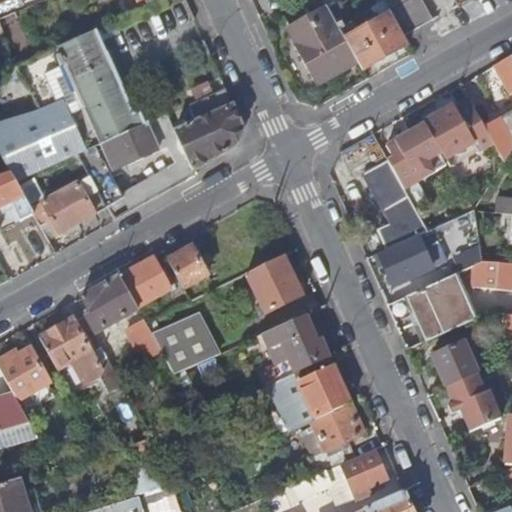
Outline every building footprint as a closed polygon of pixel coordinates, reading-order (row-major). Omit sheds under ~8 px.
[(381,0),(390,15),(403,38),(432,21),(420,0),(381,0)] [(341,2),(327,10),(357,63),(362,73),(408,46),(403,38),(390,15),(358,33),(341,2)] [(315,87),(357,63),(327,10),(326,7),(289,28),(299,47),(295,49),(315,87)] [(111,141),(146,126),(140,112),(134,115),(96,32),(40,58),(84,154),(111,141)] [(511,154),(511,56),(495,67),(510,94),(511,93),(511,113),(485,129),(494,145),(505,165),(511,154)] [(84,154),(40,58),(15,69),(39,113),(0,124),(0,154),(11,174),(16,183),(77,156),(84,154)] [(243,130),(226,91),(191,106),(199,122),(174,133),(193,173),(237,148),(243,130)] [(468,99),(453,107),(458,116),(472,108),(468,99)] [(453,107),(424,124),(446,162),(474,145),(479,153),(494,145),(472,108),(458,116),(453,107)] [(146,126),(111,141),(121,162),(136,156),(138,161),(158,152),(146,126)] [(446,167),(423,127),(386,148),(409,188),(446,167)] [(474,145),(446,162),(451,170),(479,153),(474,145)] [(80,157),(105,205),(118,199),(93,151),(80,157)] [(160,164),(157,156),(117,168),(126,198),(170,185),(163,163),(160,164)] [(428,233),(388,163),(364,176),(391,225),(378,231),(387,251),(419,237),(428,233)] [(0,177),(0,231),(1,231),(0,228),(0,209),(14,204),(22,222),(34,216),(31,210),(16,183),(11,174),(0,177)] [(32,201),(46,197),(39,175),(26,180),(32,201)] [(90,179),(79,184),(87,199),(98,193),(90,179)] [(79,184),(31,210),(34,216),(41,227),(46,224),(54,238),(107,209),(105,205),(98,193),(87,199),(79,184)] [(511,200),(497,199),(495,213),(511,214),(511,200)] [(437,213),(444,226),(475,212),(468,201),(437,213)] [(429,232),(444,226),(437,213),(437,212),(422,218),(429,232)] [(433,270),(419,237),(387,251),(379,255),(393,287),(433,270)] [(192,248),(168,262),(184,291),(208,277),(192,248)] [(475,267),(483,263),(481,249),(454,260),(460,274),(475,267)] [(284,258),(247,277),(266,316),(303,297),(284,258)] [(171,292),(152,259),(120,277),(139,310),(171,292)] [(511,294),(511,266),(483,264),(483,263),(475,267),(472,291),(511,294)] [(476,321),(456,275),(406,298),(426,343),(476,321)] [(90,294),(82,299),(91,315),(85,318),(96,336),(139,311),(139,310),(120,277),(90,294)] [(217,358),(197,316),(155,335),(175,376),(217,358)] [(85,318),(75,324),(92,353),(102,348),(96,336),(85,318)] [(306,319),(263,337),(283,382),(297,376),(296,375),(329,360),(321,340),(317,342),(315,337),(319,335),(316,331),(312,333),(306,319)] [(74,321),(40,340),(71,395),(97,380),(99,380),(101,381),(103,382),(110,394),(124,386),(108,359),(102,370),(92,353),(75,324),(74,321)] [(147,325),(145,322),(135,328),(144,342),(153,337),(147,325)] [(447,389),(479,374),(464,343),(432,357),(447,389)] [(0,370),(15,397),(18,403),(51,385),(31,351),(15,360),(12,355),(0,362),(0,370)] [(350,407),(329,360),(296,375),(297,376),(283,382),(260,393),(265,403),(274,398),(278,409),(286,405),(297,431),(311,424),(315,423),(350,407)] [(428,398),(442,430),(486,410),(485,409),(496,404),(481,373),(479,374),(447,389),(428,398)] [(0,400),(0,433),(30,424),(18,403),(15,397),(0,400)] [(286,405),(278,409),(290,434),(297,431),(286,405)] [(363,437),(350,407),(315,423),(311,424),(332,471),(354,460),(348,445),(363,437)] [(30,424),(0,433),(0,451),(39,439),(30,424)] [(185,451),(177,430),(154,440),(161,459),(185,451)] [(154,440),(135,446),(141,466),(162,460),(161,459),(154,440)] [(69,466),(85,461),(82,450),(66,455),(69,466)] [(375,454),(343,468),(355,497),(387,483),(375,454)] [(307,482),(323,474),(318,463),(299,471),(305,483),(307,482)] [(323,474),(307,482),(314,496),(330,489),(323,474)] [(0,511),(39,511),(33,492),(24,495),(20,481),(0,487),(0,511)] [(413,511),(405,493),(362,511),(413,511)]
